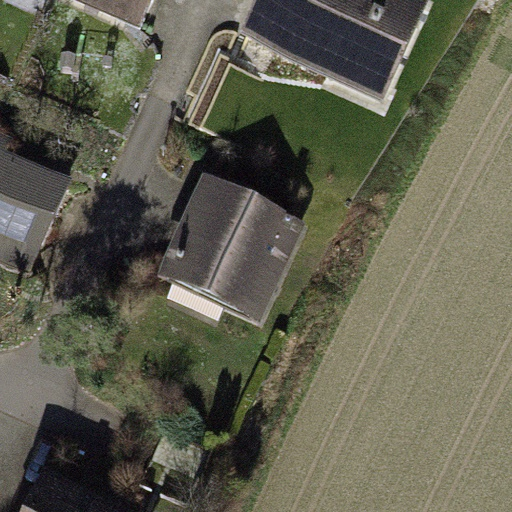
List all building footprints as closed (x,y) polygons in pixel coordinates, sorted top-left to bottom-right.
[(61,0),(149,34),(162,0),(61,0)] [(276,0),(255,44),(388,108),(439,0),(276,0)] [(0,141),(0,253),(2,255),(9,240),(66,265),(94,200),(46,179),(52,165),(0,141)] [(226,186),(174,291),(261,334),(312,229),(226,186)] [(108,511),(48,486),(35,511),(108,511)]
